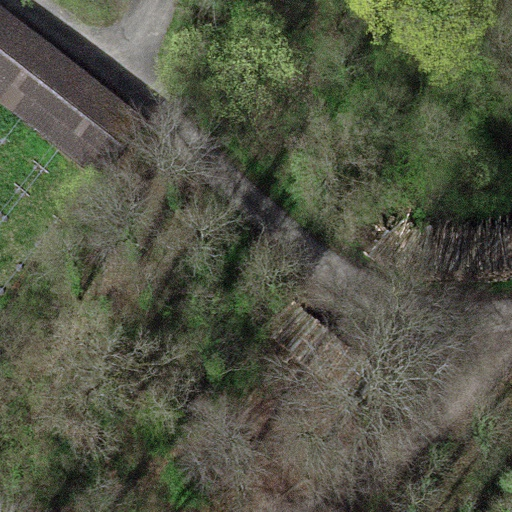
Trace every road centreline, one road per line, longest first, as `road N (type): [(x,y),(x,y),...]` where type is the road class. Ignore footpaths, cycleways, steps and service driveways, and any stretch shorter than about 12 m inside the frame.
road 1 (track): [(21,0),(121,76),(323,263),(415,310),(511,315)]
road 2 (track): [(511,316),(305,511)]
